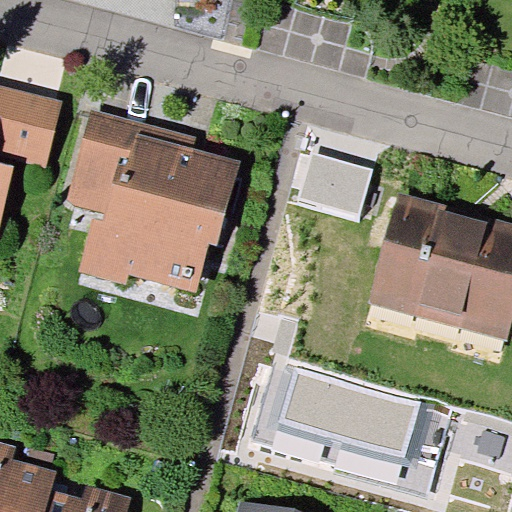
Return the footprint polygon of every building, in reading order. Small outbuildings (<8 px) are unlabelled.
[(0,162),(36,172),(50,112),(0,99),(0,195),(3,185),(0,184),(0,162)] [(176,166),(181,147),(92,123),(70,205),(110,216),(101,248),(129,255),(123,277),(188,294),(200,248),(210,251),(229,180),(176,166)] [(504,336),(511,305),(511,247),(393,215),(370,300),(504,336)] [(417,404),(296,370),(283,419),(403,453),(417,404)] [(0,511),(37,511),(39,506),(44,487),(0,474),(0,511)]
